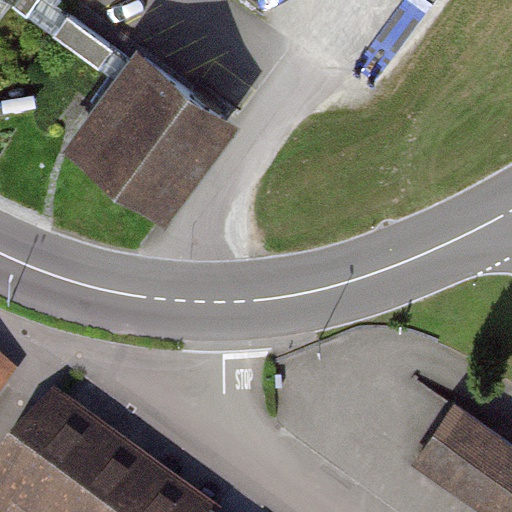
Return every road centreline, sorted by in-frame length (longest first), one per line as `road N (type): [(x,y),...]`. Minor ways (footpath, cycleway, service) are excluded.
road 1 (tertiary): [(511,213),(383,273),(262,301),(181,302),(98,289),(0,253)]
road 2 (unknown): [(300,74),(186,0)]
